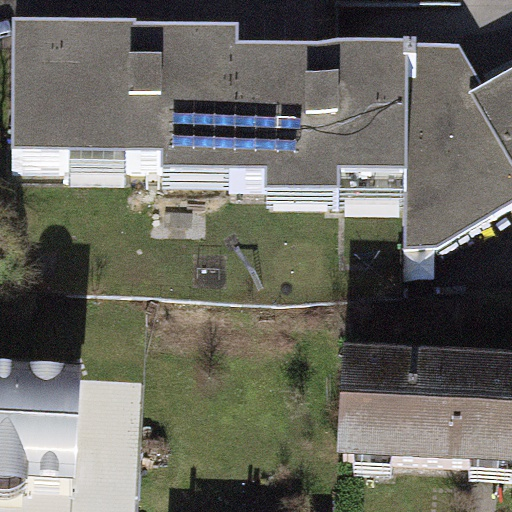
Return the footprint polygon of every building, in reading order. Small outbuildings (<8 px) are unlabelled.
[(441,211),(413,210),(414,252),(493,250),(511,231),(511,154),(480,95),(477,45),(416,46),(415,77),(442,77),(441,211)] [(271,49),(43,48),(42,178),(154,179),(154,196),(293,197),(293,230),(376,231),(377,210),(413,210),(441,211),(442,77),(415,77),(271,76),(271,49)] [(511,77),(480,95),(511,154),(511,77)] [(0,500),(107,502),(110,368),(0,365),(0,500)] [(511,486),(511,371),(360,365),(356,480),(502,486),(511,486)]
